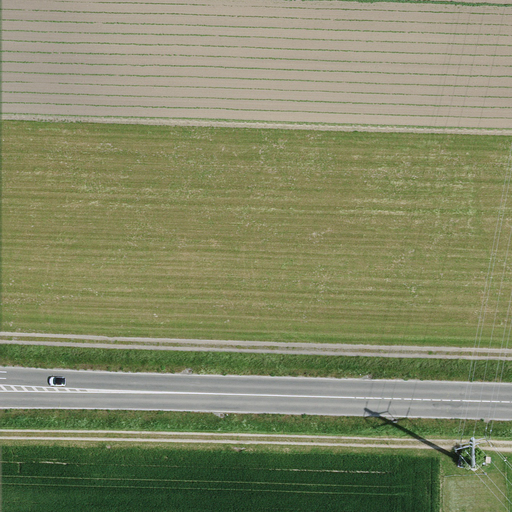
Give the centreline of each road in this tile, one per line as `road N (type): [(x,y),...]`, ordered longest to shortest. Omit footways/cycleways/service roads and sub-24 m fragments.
road 1 (primary): [(511,402),(0,387)]
road 2 (track): [(511,445),(0,433)]
